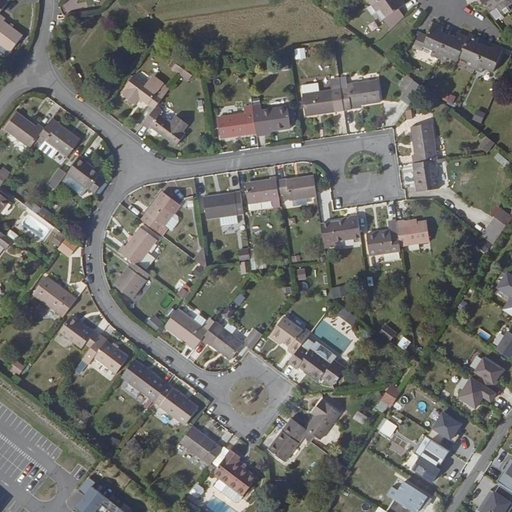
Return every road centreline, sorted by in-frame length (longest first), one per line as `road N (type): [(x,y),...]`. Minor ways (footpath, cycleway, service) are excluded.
road 1 (residential): [(224,390),(123,322),(98,283),(98,223),(133,165)]
road 2 (residential): [(133,165),(181,170),(310,151),(363,164)]
road 3 (residential): [(227,384),(238,374),(259,374),(273,390),(272,405),(260,419),(241,420),(227,409),(224,390)]
road 4 (residential): [(28,70),(119,137),(133,165)]
